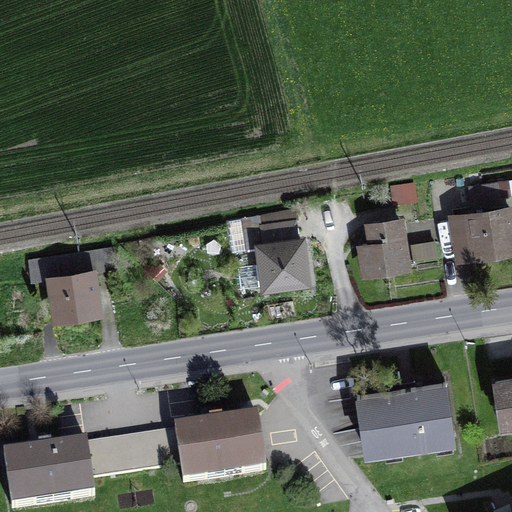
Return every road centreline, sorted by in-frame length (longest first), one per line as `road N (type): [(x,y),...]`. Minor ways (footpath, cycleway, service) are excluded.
road 1 (secondary): [(274,343),(0,385)]
road 2 (secondary): [(511,306),(274,343)]
road 3 (residential): [(368,511),(274,343)]
